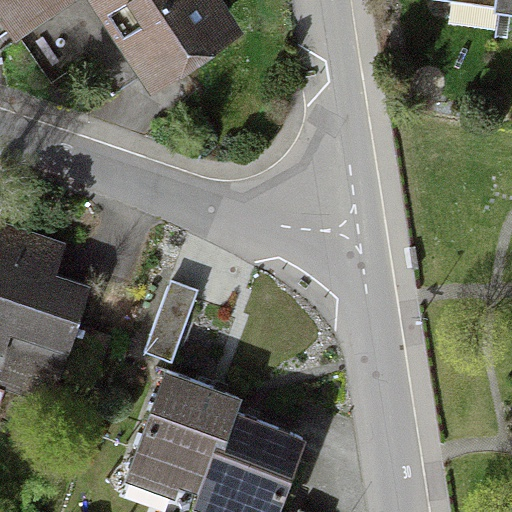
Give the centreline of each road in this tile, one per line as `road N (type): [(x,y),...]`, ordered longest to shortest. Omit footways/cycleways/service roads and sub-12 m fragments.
road 1 (residential): [(364,280),(188,186),(0,129)]
road 2 (residential): [(333,0),(364,280)]
road 3 (residential): [(364,280),(404,511)]
